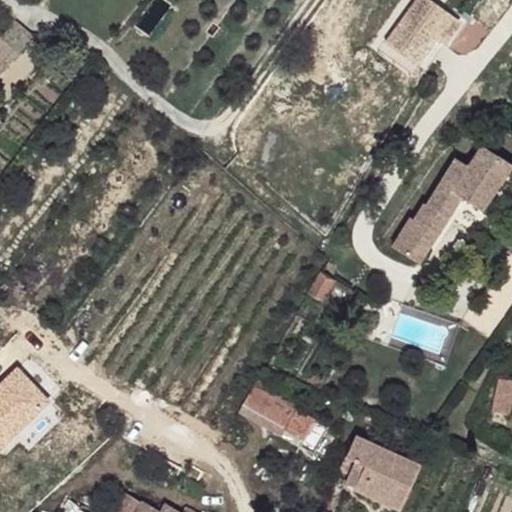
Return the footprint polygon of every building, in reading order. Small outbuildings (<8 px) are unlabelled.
[(407,0),(385,38),(431,65),(461,13),(438,0),(407,0)] [(38,34),(18,18),(0,40),(0,70),(5,75),(38,34)] [(511,161),(511,159),(481,141),(467,163),(464,168),(457,165),(451,175),(445,171),(427,202),(423,201),(414,218),(410,216),(392,245),(421,262),(462,197),(481,209),(511,161)] [(454,156),(445,171),(451,175),(457,165),(464,168),(467,163),(454,156)] [(335,279),(322,272),(310,293),(323,300),(335,279)] [(511,383),(505,383),(503,406),(511,406),(511,383)] [(317,421),(254,386),(239,411),(303,448),(317,421)] [(511,406),(503,406),(502,416),(511,417),(511,406)] [(330,430),(317,421),(303,448),(316,456),(330,430)] [(420,467),(356,438),(347,457),(355,462),(365,466),(354,488),(401,511),(420,467)] [(365,466),(355,462),(345,483),(354,488),(365,466)] [(199,511),(198,511),(196,511),(180,511),(163,502),(160,508),(141,498),(133,511),(127,511),(121,509),(119,511),(109,511),(106,510),(104,511),(199,511)]
